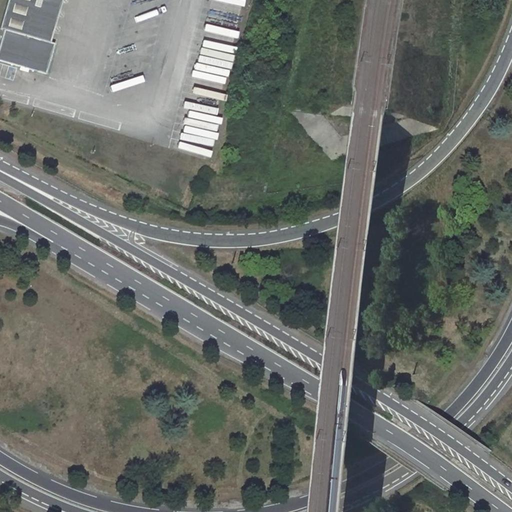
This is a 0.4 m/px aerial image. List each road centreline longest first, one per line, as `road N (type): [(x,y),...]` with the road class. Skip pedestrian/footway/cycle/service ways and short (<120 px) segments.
road 1 (primary): [(511,43),(477,108),(419,172),(368,206),(289,234),(214,241),(161,235),(0,170)]
road 2 (primary): [(511,487),(306,349),(0,170)]
road 3 (primary): [(157,294),(389,432),(501,511)]
road 4 (primary): [(511,331),(472,389),(423,437),(341,487),(259,511)]
road 5 (primary): [(323,511),(390,480),(441,443),(511,363)]
road 6 (unknown): [(58,104),(154,126),(164,116),(192,0)]
road 7 (primary): [(0,201),(157,294)]
road 8 (primary): [(0,220),(157,294)]
road 9 (primary): [(140,511),(77,496),(0,456)]
